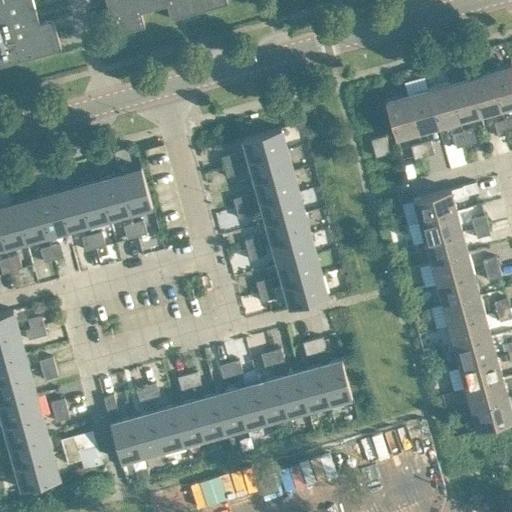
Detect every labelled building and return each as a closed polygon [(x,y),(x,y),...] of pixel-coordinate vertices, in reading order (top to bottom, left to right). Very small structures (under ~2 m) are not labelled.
[(40,23),(36,11),(33,0),(0,0),(0,17),(12,62),(62,48),(54,19),(40,23)] [(166,4),(165,0),(106,0),(108,5),(115,33),(144,25),(140,11),(166,4)] [(165,0),(166,4),(170,18),(175,17),(185,14),(227,2),(226,0),(165,0)] [(0,64),(12,62),(0,17),(0,64)] [(511,104),(511,63),(492,69),(501,108),(511,104)] [(501,108),(492,69),(470,74),(481,113),(501,108)] [(481,113),(470,74),(449,80),(460,119),(481,113)] [(460,119),(449,80),(427,86),(438,125),(460,119)] [(438,125),(427,86),(406,92),(417,131),(438,125)] [(417,131),(406,92),(385,98),(396,136),(417,131)] [(509,132),(505,119),(495,122),(499,135),(509,132)] [(243,136),(249,159),(288,148),(282,125),(243,136)] [(473,128),(463,131),(466,145),(477,141),(473,128)] [(466,145),(463,131),(453,134),(457,147),(466,145)] [(376,153),(384,151),(390,149),(385,132),(371,135),(376,153)] [(431,140),(421,142),(424,157),(435,154),(431,140)] [(424,157),(421,142),(411,145),(415,159),(424,157)] [(293,168),(288,148),(249,159),(255,179),(293,168)] [(221,155),(224,165),(237,161),(235,151),(221,155)] [(240,171),(237,161),(224,165),(226,174),(240,171)] [(152,204),(141,165),(119,171),(131,210),(152,204)] [(299,190),(293,168),(255,179),(261,201),(299,190)] [(131,210),(119,171),(99,177),(109,216),(131,210)] [(109,216),(99,177),(78,183),(89,222),(109,216)] [(463,185),(466,195),(479,191),(477,181),(463,185)] [(89,222),(78,183),(57,189),(68,228),(89,222)] [(466,195),(463,185),(413,199),(419,221),(458,210),(455,198),(466,195)] [(68,228),(57,189),(37,194),(48,233),(68,228)] [(305,210),(299,190),(261,201),(266,221),(305,210)] [(233,196),(235,206),(249,202),(246,192),(233,196)] [(48,233),(37,194),(16,200),(26,239),(48,233)] [(26,239),(16,200),(0,204),(0,224),(6,245),(26,239)] [(252,212),(249,202),(235,206),(238,216),(252,212)] [(311,231),(305,210),(266,221),(272,242),(311,231)] [(464,232),(458,210),(419,221),(425,242),(464,232)] [(472,217),(474,227),(488,224),(485,214),(472,217)] [(143,218),(133,221),(137,235),(147,232),(143,218)] [(137,235),(133,221),(123,224),(127,237),(137,235)] [(491,234),(488,224),(474,227),(477,237),(491,234)] [(102,230),(92,232),(96,246),(106,243),(102,230)] [(317,251),(311,231),(272,242),(278,262),(317,251)] [(96,246),(92,232),(82,235),(86,249),(96,246)] [(470,252),(464,232),(425,242),(431,263),(470,252)] [(244,238),(247,249),(261,245),(258,234),(244,238)] [(61,241),(51,244),(54,257),(64,255),(61,241)] [(54,257),(51,244),(41,247),(45,260),(54,257)] [(263,254),(261,245),(247,249),(250,258),(263,254)] [(322,272),(317,251),(278,262),(283,283),(322,272)] [(475,273),(470,252),(431,263),(436,283),(475,273)] [(9,255),(13,269),(22,266),(19,253),(9,255)] [(13,269),(9,255),(0,257),(0,260),(3,272),(13,269)] [(483,259),(486,269),(500,265),(497,255),(483,259)] [(502,276),(500,265),(486,269),(489,279),(502,276)] [(328,294),(322,272),(283,283),(289,305),(328,294)] [(481,294),(475,273),(436,283),(442,304),(481,294)] [(256,279),(259,290),(272,286),(269,276),(256,279)] [(275,296),(272,286),(259,290),(262,300),(275,296)] [(487,315),(481,294),(442,304),(448,326),(487,315)] [(495,300),(498,312),(511,308),(508,297),(495,300)] [(0,334),(20,329),(14,308),(0,311),(0,334)] [(511,317),(511,310),(511,308),(498,312),(500,321),(511,317)] [(29,316),(32,326),(45,322),(43,313),(29,316)] [(492,335),(487,315),(448,326),(453,347),(492,335)] [(48,333),(45,322),(32,326),(35,336),(48,333)] [(0,357),(25,350),(20,329),(0,334),(0,357)] [(323,335),(312,338),(316,351),(326,348),(323,335)] [(498,356),(492,335),(453,347),(459,368),(498,356)] [(316,351),(312,338),(303,340),(307,354),(316,351)] [(281,346),(271,349),(275,363),(284,360),(281,346)] [(275,363),(271,349),(262,352),(265,365),(275,363)] [(0,379),(31,371),(25,350),(0,357),(0,379)] [(40,358),(43,369),(57,365),(54,354),(40,358)] [(352,395),(341,356),(319,362),(329,401),(352,395)] [(504,377),(498,356),(459,368),(465,388),(504,377)] [(240,357),(230,360),(233,374),(244,371),(240,357)] [(233,374),(230,360),(220,363),(224,377),(233,374)] [(329,401),(319,362),(298,367),(309,406),(329,401)] [(59,374),(57,365),(43,369),(46,378),(59,374)] [(309,406),(298,367),(278,373),(288,412),(309,406)] [(198,369),(188,372),(191,386),(202,383),(198,369)] [(0,402),(37,392),(31,371),(0,379),(0,402)] [(191,386),(188,372),(178,375),(182,388),(191,386)] [(288,412),(278,373),(256,379),(267,418),(288,412)] [(509,397),(504,377),(465,388),(470,408),(509,397)] [(267,418),(256,379),(236,385),(246,424),(267,418)] [(156,381),(145,384),(149,397),(160,394),(156,381)] [(149,397),(145,384),(137,386),(141,400),(149,397)] [(246,424),(236,385),(215,390),(226,429),(246,424)] [(226,429),(215,390),(194,396),(205,435),(226,429)] [(43,413),(37,392),(0,402),(0,407),(4,423),(43,413)] [(104,395),(108,409),(118,406),(114,392),(104,395)] [(52,399),(54,410),(68,406),(65,396),(52,399)] [(205,435),(194,396),(173,402),(183,441),(205,435)] [(511,418),(511,406),(509,397),(470,408),(476,429),(511,418)] [(183,441),(173,402),(153,408),(162,447),(183,441)] [(70,416),(68,406),(54,410),(57,419),(70,416)] [(162,447),(153,408),(132,413),(143,452),(162,447)] [(49,434),(43,413),(4,423),(10,445),(49,434)] [(143,452),(132,413),(111,419),(121,458),(143,452)] [(55,455),(49,434),(10,445),(16,466),(55,455)] [(63,442),(65,452),(79,448),(76,438),(63,442)] [(82,457),(79,448),(65,452),(68,461),(82,457)] [(61,476),(55,455),(16,466),(22,487),(61,476)]
